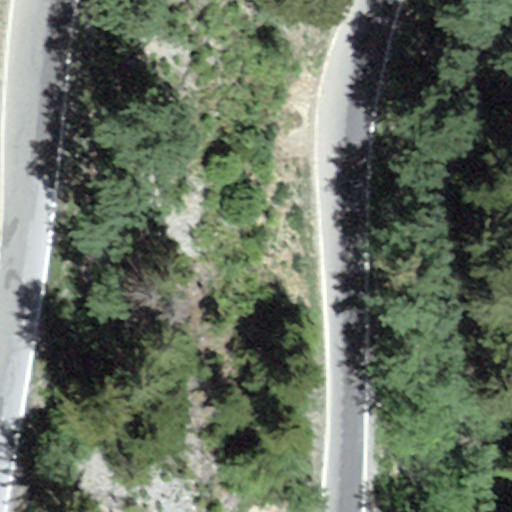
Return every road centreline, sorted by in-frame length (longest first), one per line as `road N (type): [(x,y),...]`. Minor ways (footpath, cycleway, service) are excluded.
road 1 (unclassified): [(340,511),(355,109),(383,0)]
road 2 (unclassified): [(44,0),(20,281),(0,393)]
